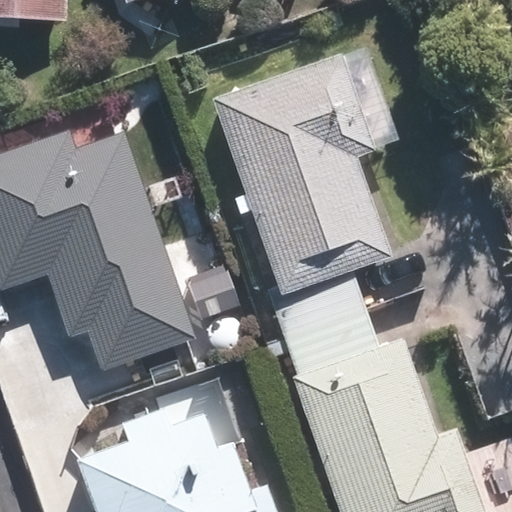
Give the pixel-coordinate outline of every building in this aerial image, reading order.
[(66,0),(0,0),(0,23),(64,28),(66,0)] [(338,61),(210,107),(281,303),(392,262),(356,163),(374,157),(338,61)] [(69,135),(0,158),(0,256),(10,286),(55,270),(76,331),(96,324),(110,364),(194,335),(124,134),(74,151),(69,135)] [(234,272),(188,289),(200,324),(246,308),(234,272)] [(355,284),(273,311),(296,380),(377,353),(355,284)] [(293,381),(332,511),(485,511),(463,438),(436,446),(405,347),(293,381)] [(121,453),(73,469),(87,511),(272,511),(265,491),(248,497),(232,448),(217,454),(200,403),(114,432),(121,453)]
